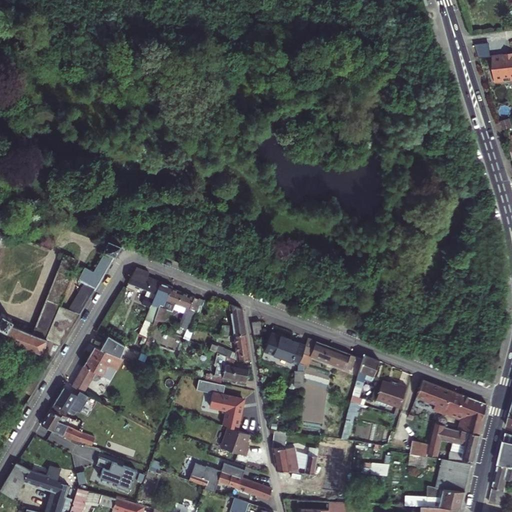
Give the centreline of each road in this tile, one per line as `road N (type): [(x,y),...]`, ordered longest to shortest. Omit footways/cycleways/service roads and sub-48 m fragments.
road 1 (residential): [(243,300),(129,258),(0,470)]
road 2 (residential): [(503,399),(243,300)]
road 3 (residential): [(243,300),(282,511)]
road 4 (tertiary): [(442,0),(498,198)]
road 5 (tertiary): [(509,195),(444,0)]
